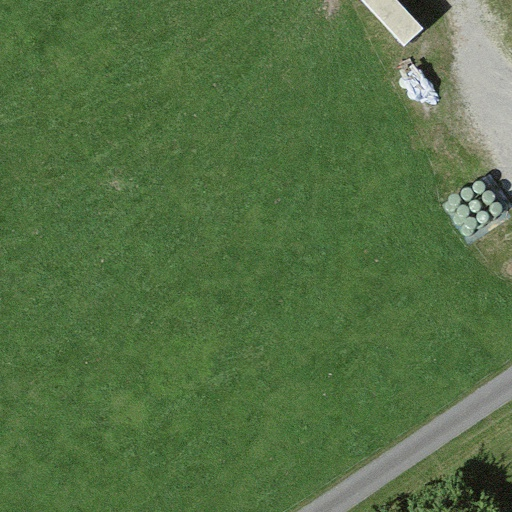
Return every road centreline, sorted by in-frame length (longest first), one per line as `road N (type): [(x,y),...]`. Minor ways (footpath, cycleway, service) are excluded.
road 1 (track): [(323,511),(511,384)]
road 2 (track): [(511,140),(471,31),(469,0)]
